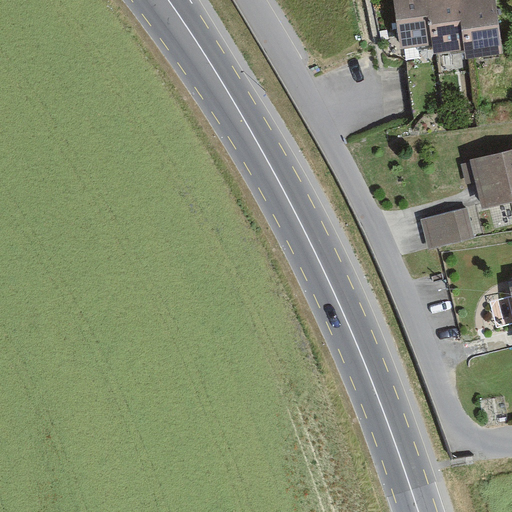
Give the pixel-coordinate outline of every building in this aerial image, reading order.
[(398,0),(404,43),(435,39),(429,0),(398,0)] [(436,49),(468,44),(462,1),(461,0),(429,0),(435,39),(436,49)] [(469,54),(499,50),(492,0),(470,0),(462,1),(468,44),(469,54)] [(511,151),(473,162),(484,205),(511,197),(511,151)] [(425,220),(432,247),(471,237),(465,210),(425,220)]
